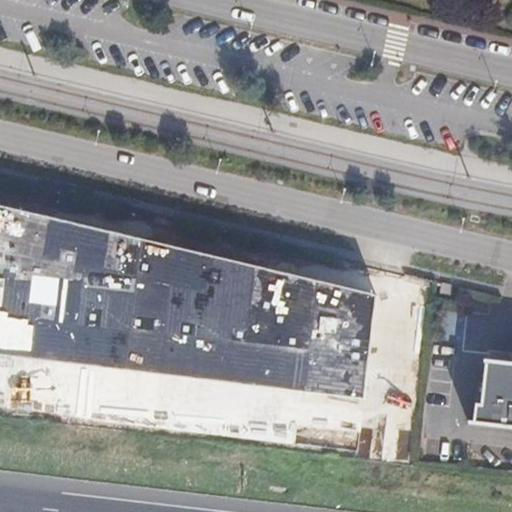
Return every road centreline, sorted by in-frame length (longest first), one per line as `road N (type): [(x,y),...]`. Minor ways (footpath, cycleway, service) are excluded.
road 1 (secondary): [(0,135),(511,256)]
road 2 (secondary): [(511,73),(205,0)]
